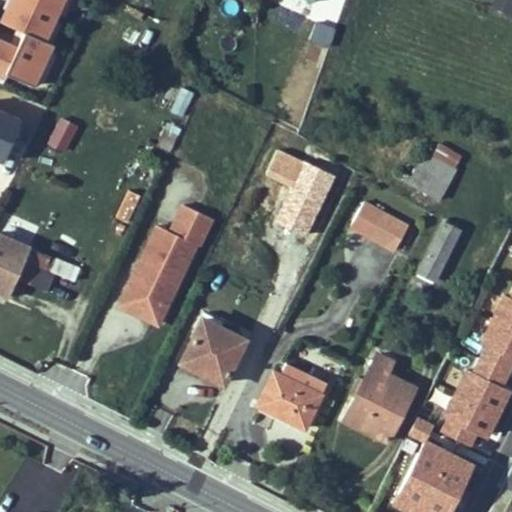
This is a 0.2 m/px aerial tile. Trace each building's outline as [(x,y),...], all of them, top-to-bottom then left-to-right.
[(0,72),(5,75),(6,73),(32,85),(52,43),(43,39),(61,0),(12,0),(0,19),(24,30),(16,46),(0,38),(0,72)] [(511,13),(511,0),(494,0),(492,5),(511,13)] [(162,105),(179,114),(191,91),(174,82),(162,105)] [(0,159),(3,161),(20,119),(0,110),(0,159)] [(43,141),(63,151),(77,123),(57,113),(43,141)] [(169,151),(180,129),(167,122),(156,145),(169,151)] [(461,155),(439,143),(433,154),(455,167),(461,155)] [(292,185),(303,162),(276,149),(265,173),(292,185)] [(436,199),(454,169),(425,152),(408,182),(436,199)] [(201,194),(212,172),(185,159),(174,182),(201,194)] [(408,182),(411,177),(405,173),(402,179),(408,182)] [(365,233),(379,209),(364,201),(351,224),(365,233)] [(394,249),(408,225),(379,209),(365,233),(394,249)] [(434,280),(459,229),(451,226),(444,222),(443,221),(417,272),(434,280)] [(166,305),(195,243),(158,225),(128,287),(166,305)] [(68,290),(78,268),(74,267),(81,250),(56,239),(49,256),(0,234),(0,293),(7,297),(16,277),(37,287),(41,279),(68,290)] [(511,262),(511,244),(507,242),(500,256),(511,262)] [(489,323),(487,326),(511,338),(511,292),(504,307),(498,304),(489,323)] [(223,382),(244,338),(219,326),(222,321),(204,312),(182,357),(205,368),(203,372),(223,382)] [(481,352),(474,367),(500,380),(508,364),(511,366),(511,338),(487,326),(476,349),(481,352)] [(391,432),(413,388),(385,373),(392,361),(376,353),(363,379),(355,395),(343,419),(363,430),(368,421),(391,432)] [(304,428),(320,394),(303,385),(308,374),(285,363),(280,374),(273,371),(256,404),(304,428)] [(451,397),(450,400),(491,421),(502,399),(493,395),(500,380),(474,367),(466,381),(461,379),(451,397)] [(320,394),(326,383),(308,374),(303,385),(320,394)] [(355,395),(363,379),(358,377),(350,393),(355,395)] [(491,421),(450,400),(439,422),(444,425),(437,440),(463,454),(471,438),(480,443),(491,421)] [(391,432),(368,421),(363,430),(386,441),(391,432)] [(403,442),(418,450),(419,449),(420,450),(427,434),(411,426),(403,442)] [(418,450),(392,502),(412,511),(445,511),(465,472),(447,463),(439,480),(428,475),(436,458),(420,450),(419,449),(418,450)] [(412,511),(392,502),(388,510),(391,511),(412,511)]
